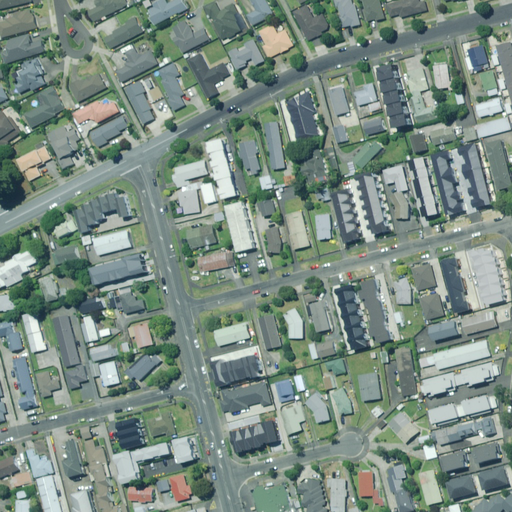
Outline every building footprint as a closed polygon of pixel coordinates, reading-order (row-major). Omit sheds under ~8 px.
[(0,0),(0,7),(0,10),(36,2),(35,0),(0,0)] [(97,0),(96,1),(100,7),(91,12),(96,22),(130,5),(126,0),(97,0)] [(153,6),(150,0),(149,0),(144,2),(148,9),(153,6)] [(175,0),(170,3),(168,0),(161,0),(154,4),(156,7),(150,11),(153,18),(152,19),(156,27),(190,9),(185,0),(175,0)] [(274,16),(266,0),(251,0),(257,11),(248,16),(253,27),(274,16)] [(337,8),(340,7),(342,17),(340,17),(344,29),(352,26),(353,28),(362,25),(354,0),(350,0),(348,1),(347,0),(338,0),(335,1),(337,8)] [(362,0),(362,1),(364,1),(366,11),(364,11),(367,22),(376,20),(377,22),(385,20),(380,0),(362,0)] [(421,3),(419,0),(408,0),(388,6),(391,18),(401,15),(402,18),(428,11),(425,2),(421,3)] [(222,11),(218,2),(206,8),(222,41),(228,39),(229,41),(247,33),(235,5),(222,11)] [(315,19),(308,6),(294,13),(309,42),(324,34),(323,33),(331,28),(324,15),(315,19)] [(17,13),(19,18),(16,19),(15,16),(8,18),(9,22),(0,23),(0,25),(3,37),(38,29),(35,14),(33,15),(32,10),(17,13)] [(137,19),(128,23),(129,25),(115,32),(116,34),(107,39),(113,49),(145,33),(137,19)] [(190,26),(187,22),(174,28),(179,37),(175,39),(179,46),(180,46),(184,54),(212,40),(206,29),(196,34),(191,25),(190,26)] [(264,47),(270,59),(282,53),(282,54),(291,50),(290,49),(294,47),(286,31),(279,35),(274,26),(260,33),(267,46),(264,47)] [(10,51),(3,53),(7,65),(49,52),(45,39),(34,43),(32,34),(7,42),(10,51)] [(240,52),(238,48),(229,53),(238,72),(248,67),(247,64),(249,63),(248,62),(253,59),(257,67),(267,62),(256,40),(246,45),(248,48),(240,52)] [(503,71),(511,69),(511,44),(511,43),(497,47),(503,71)] [(470,51),(476,73),(485,71),(484,65),(489,64),(485,47),(470,51)] [(145,55),(139,54),(137,48),(127,53),(130,59),(127,68),(118,72),(123,83),(160,65),(153,51),(145,55)] [(497,53),(492,54),(495,66),(500,65),(497,53)] [(211,71),(203,55),(188,62),(199,84),(207,101),(220,95),(215,85),(231,77),(225,64),(211,71)] [(44,74),(39,59),(24,65),(27,71),(22,72),(24,76),(19,78),(21,84),(17,85),(20,94),(32,89),(33,92),(49,85),(44,74)] [(435,65),(439,90),(450,88),(450,91),(456,90),(455,82),(451,82),(448,63),(435,65)] [(182,75),(177,64),(161,71),(165,80),(163,81),(172,99),(170,100),(176,112),(187,106),(182,96),(185,95),(177,77),(182,75)] [(431,90),(425,69),(410,73),(412,81),(409,81),(413,99),(411,99),(415,114),(417,113),(420,124),(438,119),(435,107),(426,109),(422,92),(431,90)] [(510,96),(511,95),(511,69),(503,71),(510,96)] [(72,87),(80,103),(108,87),(99,72),(72,87)] [(500,94),(494,72),(481,75),(488,98),(500,94)] [(503,76),(498,77),(502,90),(506,89),(503,76)] [(148,93),(143,82),(127,90),(145,125),(157,119),(152,110),(154,109),(146,94),(148,93)] [(382,110),(380,100),(375,85),(366,88),(366,90),(356,94),(360,107),(369,104),(372,113),(382,110)] [(405,107),(400,85),(387,88),(393,110),(405,107)] [(61,95),(57,86),(37,96),(43,107),(26,116),(33,129),(59,116),(58,114),(67,110),(62,100),(59,102),(57,97),(61,95)] [(351,113),(344,87),(329,90),(336,116),(351,113)] [(0,107),(0,104),(10,99),(4,88),(0,90),(0,107)] [(388,99),(385,88),(379,89),(382,101),(388,99)] [(465,104),(463,94),(456,95),(459,105),(465,104)] [(505,111),(501,99),(478,106),(482,118),(505,111)] [(91,119),(96,121),(98,124),(121,112),(116,102),(104,108),(100,101),(74,114),(80,125),(91,119)] [(317,123),(312,105),(287,111),(292,129),(317,123)] [(9,119),(4,111),(0,113),(0,151),(11,144),(10,142),(23,133),(12,117),(9,119)] [(125,115),(91,132),(100,148),(110,143),(108,140),(131,128),(125,115)] [(511,130),(508,118),(477,126),(481,138),(511,130)] [(386,131),(383,119),(365,124),(368,136),(386,131)] [(286,168),(278,123),(265,125),(273,171),(286,168)] [(78,146),(73,136),(77,134),(73,126),(64,130),(61,124),(45,131),(61,165),(72,160),(67,151),(78,146)] [(348,141),(344,126),(334,129),(338,144),(348,141)] [(457,142),(453,128),(432,133),(436,148),(457,142)] [(478,140),(475,128),(465,130),(468,142),(478,140)] [(427,151),(424,135),(412,138),(415,154),(427,151)] [(511,188),(511,175),(503,139),(488,143),(500,191),(511,188)] [(225,140),(211,144),(217,168),(231,164),(225,140)] [(248,177),(258,174),(258,171),(261,170),(257,154),(255,142),(240,145),(241,152),(238,153),(240,160),(244,159),(248,177)] [(44,143),(16,157),(27,178),(40,172),(34,162),(50,154),(44,143)] [(374,148),(369,143),(354,160),(364,169),(383,148),(378,143),(374,148)] [(333,147),(324,150),(327,160),(336,158),(333,147)] [(329,180),(321,151),(307,155),(309,166),(304,167),(310,188),(316,186),(316,184),(329,180)] [(439,152),(429,156),(435,171),(444,167),(439,152)] [(336,159),(330,160),(333,171),(339,170),(336,159)] [(490,196),(477,160),(465,164),(469,174),(468,174),(477,200),(490,196)] [(180,188),(188,185),(187,180),(210,174),(206,161),(177,168),(180,177),(177,178),(180,188)] [(347,177),(358,175),(355,162),(344,165),(347,177)] [(384,171),(388,185),(397,182),(400,193),(410,190),(403,166),(384,171)] [(437,181),(433,168),(422,172),(423,175),(425,174),(428,183),(437,181)] [(358,175),(347,177),(344,178),(348,193),(358,191),(357,185),(368,183),(365,173),(358,175)] [(296,175),(284,178),(286,186),(298,183),(296,175)] [(274,188),(271,176),(260,179),(263,191),(274,188)] [(230,191),(226,177),(219,179),(223,193),(230,191)] [(458,187),(456,179),(447,182),(449,189),(446,189),(451,208),(465,204),(460,186),(458,187)] [(190,192),(179,194),(182,207),(184,207),(186,216),(203,212),(198,189),(202,188),(201,183),(188,186),(190,192)] [(218,202),(213,184),(203,186),(208,204),(218,202)] [(439,211),(430,184),(416,189),(425,216),(439,211)] [(317,192),(319,200),(323,199),(324,201),(331,199),(329,189),(317,192)] [(385,212),(379,190),(362,194),(366,208),(369,208),(371,216),(385,212)] [(410,205),(403,194),(399,193),(391,198),(397,207),(397,219),(409,220),(410,205)] [(258,204),(260,213),(262,212),(263,218),(276,215),(273,201),(258,204)] [(247,212),(244,203),(229,207),(240,253),(256,249),(249,220),(247,212)] [(347,209),(345,204),(339,206),(347,237),(360,234),(353,207),(347,209)] [(124,225),(124,209),(98,209),(98,223),(111,223),(111,225),(124,225)] [(312,246),(302,211),(287,216),(292,235),(291,236),(295,251),(312,246)] [(226,221),(224,212),(215,214),(217,223),(226,221)] [(334,239),(330,215),(316,217),(320,241),(334,239)] [(72,219),(56,228),(62,239),(78,230),(72,219)] [(89,222),(80,224),(82,235),(92,233),(89,222)] [(218,244),(213,226),(189,231),(193,249),(218,244)] [(283,243),(279,227),(267,230),(271,244),(270,253),(283,254),(283,243)] [(99,257),(136,248),(131,231),(95,240),(99,257)] [(93,244),(91,236),(83,238),(85,246),(93,244)] [(75,247),(59,251),(62,264),(78,259),(75,247)] [(39,263),(34,250),(24,255),(23,253),(14,257),(16,260),(0,266),(0,289),(8,287),(8,288),(25,280),(22,275),(32,271),(30,266),(39,263)] [(236,266),(233,251),(200,258),(203,273),(236,266)] [(135,266),(133,258),(118,261),(124,283),(141,279),(138,265),(135,266)] [(490,269),(488,261),(474,264),(479,286),(484,285),(487,296),(499,293),(493,268),(490,269)] [(437,287),(432,265),(413,269),(419,292),(437,287)] [(471,298),(463,265),(450,268),(451,270),(447,271),(450,283),(453,283),(457,301),(471,298)] [(409,277),(395,282),(399,291),(399,304),(413,304),(413,289),(409,277)] [(59,292),(56,283),(55,278),(43,282),(49,303),(61,299),(59,292)] [(122,288),(120,281),(108,285),(110,291),(122,288)] [(387,306),(382,286),(369,289),(370,297),(368,298),(373,318),(381,317),(379,307),(387,306)] [(145,299),(137,301),(135,292),(130,293),(130,289),(121,291),(122,296),(110,299),(112,309),(119,308),(120,312),(125,310),(126,315),(148,309),(145,299)] [(318,303),(316,294),(306,297),(311,315),(314,315),(318,333),(331,330),(324,302),(318,303)] [(445,316),(439,294),(422,299),(427,321),(445,316)] [(0,311),(18,310),(16,295),(0,297),(0,311)] [(350,298),(349,295),(341,296),(347,321),(361,318),(356,296),(350,298)] [(492,307),(489,296),(478,299),(480,310),(492,307)] [(99,303),(97,298),(79,303),(82,315),(106,308),(105,301),(99,303)] [(463,313),(460,304),(453,306),(456,316),(463,313)] [(304,322),(297,309),(286,315),(291,325),(291,339),(304,339),(304,322)] [(493,312),(463,320),(467,336),(497,328),(493,312)] [(29,336),(43,333),(38,313),(24,316),(29,336)] [(405,326),(404,322),(401,313),(394,315),(397,324),(401,323),(402,327),(405,326)] [(79,353),(69,315),(53,319),(66,368),(82,364),(81,360),(83,359),(81,352),(79,353)] [(99,340),(94,316),(87,318),(88,323),(83,325),(87,343),(99,340)] [(275,316),(259,320),(268,352),(284,347),(275,316)] [(17,334),(13,321),(0,324),(0,337),(0,338),(7,336),(13,357),(26,353),(20,333),(17,334)] [(460,336),(457,322),(432,328),(436,342),(460,336)] [(156,345),(150,323),(130,328),(132,338),(137,337),(140,349),(156,345)] [(252,338),(248,323),(217,332),(221,347),(252,338)] [(112,335),(110,329),(100,332),(102,338),(112,335)] [(401,341),(398,329),(380,334),(383,346),(401,341)] [(372,346),(369,332),(358,335),(361,349),(372,346)] [(43,333),(29,336),(33,353),(47,349),(43,333)] [(491,356),(487,341),(434,355),(434,357),(420,360),(422,369),(437,365),(439,371),(491,356)] [(132,353),(129,343),(123,344),(125,354),(132,353)] [(337,355),(334,343),(318,347),(317,344),(310,346),(314,361),(337,355)] [(114,351),(113,345),(92,350),(95,362),(118,356),(117,350),(114,351)] [(264,376),(257,346),(246,349),(250,365),(249,366),(252,379),(264,376)] [(417,395),(410,349),(396,351),(403,397),(417,395)] [(153,359),(147,353),(125,373),(132,381),(137,377),(141,382),(163,361),(157,355),(153,359)] [(40,406),(27,358),(14,362),(23,394),(26,393),(27,398),(21,399),(24,410),(40,406)] [(240,380),(234,358),(228,359),(229,363),(223,364),(228,383),(240,380)] [(347,373),(343,359),(326,364),(328,371),(333,370),(335,376),(347,373)] [(122,383),(116,362),(101,366),(107,387),(122,383)] [(102,376),(99,363),(91,365),(94,378),(102,376)] [(494,366),(493,363),(462,371),(462,373),(455,375),(455,373),(425,381),(426,386),(422,388),(424,396),(436,393),(437,396),(451,392),(451,389),(474,383),(475,386),(490,382),(489,379),(501,375),(498,365),(494,366)] [(88,381),(85,368),(84,364),(77,366),(78,370),(67,372),(72,390),(82,387),(81,383),(88,381)] [(280,373),(278,365),(265,368),(267,376),(280,373)] [(53,382),(50,372),(38,375),(44,398),(53,396),(52,391),(62,389),(60,380),(53,382)] [(382,399),(377,374),(359,377),(364,402),(382,399)] [(307,390),(303,376),(296,378),(299,392),(307,390)] [(336,388),(333,376),(324,379),(327,391),(336,388)] [(0,422),(7,421),(6,413),(9,413),(6,402),(2,403),(1,397),(5,396),(0,378),(0,422)] [(296,400),(292,380),(276,384),(280,404),(296,400)] [(231,392),(231,389),(222,391),(222,394),(219,394),(223,413),(231,411),(231,414),(250,410),(249,406),(262,403),(262,407),(271,405),(267,384),(231,392)] [(345,388),(333,395),(340,406),(340,416),(354,414),(353,403),(345,388)] [(327,406),(316,395),(307,404),(315,412),(318,424),(331,421),(327,406)] [(496,398),(492,399),(492,396),(458,406),(458,405),(428,413),(432,426),(469,416),(499,408),(496,398)] [(307,421),(301,406),(282,413),(287,426),(285,426),(289,436),(303,431),(301,423),(307,421)] [(384,413),(379,407),(372,412),(378,418),(384,413)] [(178,435),(172,412),(163,414),(165,420),(157,422),(157,419),(149,421),(153,438),(168,434),(169,437),(178,435)] [(421,432),(403,413),(389,425),(407,445),(421,432)] [(498,433),(494,418),(433,433),(436,442),(439,441),(441,446),(463,440),(463,438),(478,434),(477,431),(483,430),(484,437),(498,433)] [(387,424),(383,420),(377,425),(382,430),(387,424)] [(280,436),(277,423),(241,432),(245,445),(257,442),(257,445),(271,441),(270,439),(280,436)] [(145,443),(141,424),(133,426),(122,429),(125,444),(136,441),(137,445),(145,443)] [(91,427),(82,429),(85,441),(94,438),(91,427)] [(119,433),(112,435),(115,447),(122,446),(119,433)] [(432,442),(431,436),(420,438),(421,445),(432,442)] [(193,438),(177,441),(173,442),(175,450),(179,449),(183,464),(199,461),(193,438)] [(112,486),(109,472),(107,464),(108,463),(105,449),(98,451),(96,440),(87,442),(95,476),(97,476),(101,495),(99,495),(103,511),(105,510),(104,511),(128,511),(127,504),(115,507),(110,486),(112,486)] [(85,475),(77,441),(69,443),(71,449),(70,450),(72,460),(66,462),(70,478),(85,475)] [(174,455),(171,443),(137,452),(140,463),(174,455)] [(501,459),(497,444),(475,450),(479,465),(501,459)] [(435,445),(425,447),(428,460),(438,458),(435,445)] [(36,457),(34,450),(28,451),(30,459),(32,459),(36,478),(56,473),(53,461),(48,462),(47,458),(43,459),(42,455),(36,457)] [(137,457),(136,452),(118,457),(120,464),(121,464),(124,475),(123,476),(126,485),(143,480),(140,467),(139,467),(136,457),(137,457)] [(468,460),(465,452),(441,459),(445,474),(469,467),(468,460)] [(22,471),(16,457),(0,463),(0,478),(0,479),(22,471)] [(408,478),(405,466),(389,470),(391,477),(388,478),(392,494),(397,493),(401,511),(413,511),(416,511),(411,490),(406,491),(403,479),(408,478)] [(510,486),(505,468),(480,474),(485,492),(510,486)] [(444,502),(435,471),(420,475),(429,506),(444,502)] [(375,489),(374,472),(359,473),(360,497),(374,497),(374,504),(380,504),(380,507),(385,506),(384,499),(379,499),(378,489),(375,489)] [(34,483),(32,473),(14,477),(16,487),(34,483)] [(185,475),(172,478),(174,489),(173,489),(174,495),(176,494),(178,502),(192,499),(191,495),(194,494),(192,486),(188,487),(185,475)] [(63,511),(54,476),(38,480),(46,511),(68,511),(68,510),(63,511)] [(477,494),(473,476),(449,482),(454,500),(477,494)] [(329,511),(330,509),(323,508),(325,497),(320,496),(321,488),(319,488),(320,481),(308,479),(308,483),(299,481),(297,492),(306,493),(305,499),(302,499),(300,506),(310,508),(309,511),(307,511),(306,511),(329,511)] [(346,511),(347,497),(349,497),(349,489),(348,489),(348,480),(331,479),(331,488),(333,488),(332,511),(334,511),(346,511)] [(171,490),(169,481),(158,483),(161,493),(171,490)] [(290,511),(283,481),(250,490),(255,511),(290,511)] [(131,487),(130,501),(142,501),(142,503),(148,503),(148,502),(155,502),(155,488),(131,487)] [(96,511),(90,491),(74,495),(78,508),(76,508),(76,511),(96,511)] [(504,511),(505,511),(506,511),(511,511),(511,500),(510,503),(504,498),(498,493),(490,502),(485,498),(472,511),(504,511)] [(31,511),(32,502),(18,501),(17,511),(31,511)]
